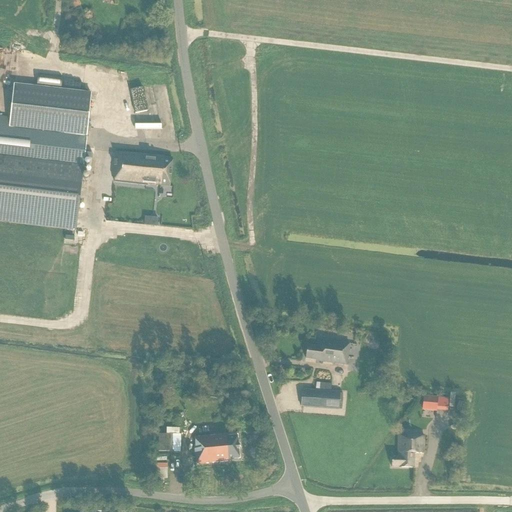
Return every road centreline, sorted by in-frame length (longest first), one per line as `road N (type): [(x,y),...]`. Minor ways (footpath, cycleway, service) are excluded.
road 1 (tertiary): [(294,484),(222,260),(173,0)]
road 2 (unclassified): [(0,510),(80,490),(239,500),(294,484)]
road 3 (unclassified): [(508,501),(299,500)]
